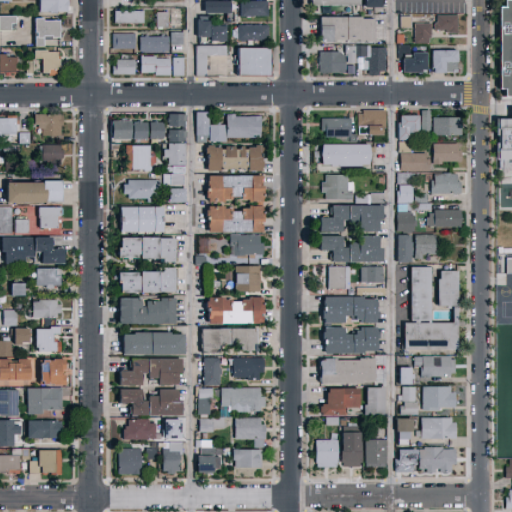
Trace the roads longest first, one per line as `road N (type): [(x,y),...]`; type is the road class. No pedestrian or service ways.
road 1 (residential): [(290,511),(288,0)]
road 2 (residential): [(483,511),(484,0)]
road 3 (residential): [(93,511),(93,0)]
road 4 (residential): [(0,95),(484,93)]
road 5 (residential): [(93,499),(290,496)]
road 6 (residential): [(290,496),(485,496)]
